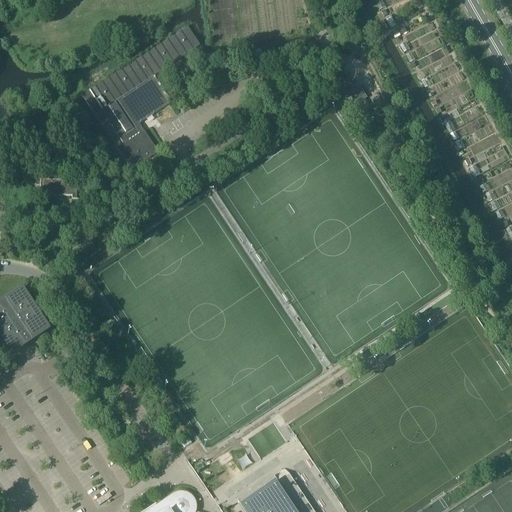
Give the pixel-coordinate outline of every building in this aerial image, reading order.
[(101,126),(107,122),(101,113),(107,109),(107,108),(114,104),(154,77),(154,76),(199,46),(186,26),(82,96),(101,126)] [(101,113),(107,122),(108,121),(119,138),(121,136),(126,145),(118,150),(132,171),(158,153),(144,132),(142,134),(136,126),(171,102),(154,77),(114,104),(107,108),(107,109),(101,113)] [(346,87),(361,114),(364,121),(372,117),(364,101),(367,99),(360,88),(358,89),(354,83),(346,87)] [(72,196),(72,197),(77,197),(77,188),(73,188),(73,180),(40,180),(40,195),(72,196)] [(0,347),(7,358),(49,330),(21,289),(2,302),(3,305),(0,306),(0,347)] [(313,511),(285,468),(273,476),(237,501),(244,511),(313,511)] [(143,511),(195,511),(196,511),(196,507),(195,503),(194,499),(191,496),(187,494),(184,492),(179,492),(175,493),(172,495),(168,497),(156,505),(155,504),(143,511)]
